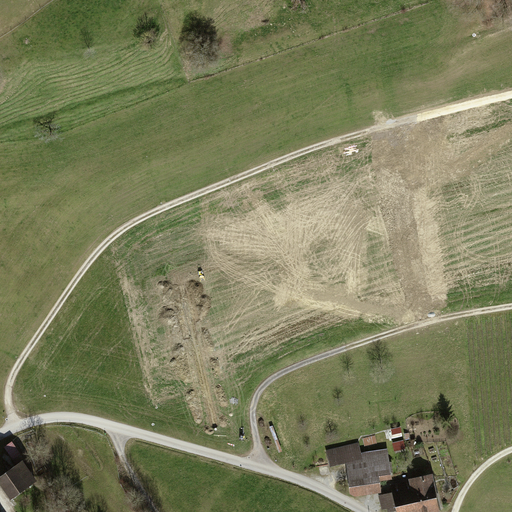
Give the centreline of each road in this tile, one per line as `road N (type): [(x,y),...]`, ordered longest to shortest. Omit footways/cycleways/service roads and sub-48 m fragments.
road 1 (track): [(511,94),(336,138),(128,223),(99,247),(7,382),(16,426)]
road 2 (unclassified): [(363,511),(314,484),(90,419),(51,418),(0,436)]
road 3 (track): [(260,466),(253,416),(263,385),(391,332),(511,305)]
